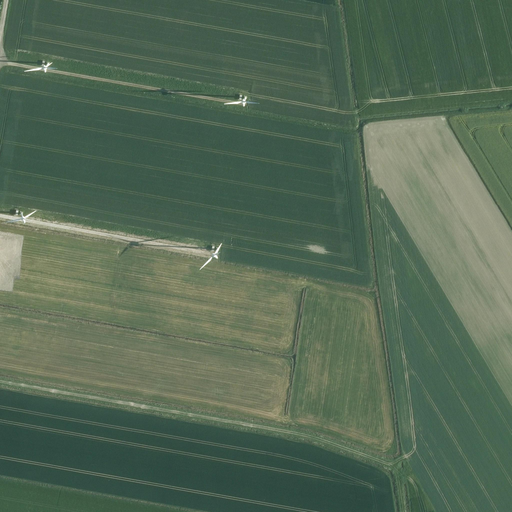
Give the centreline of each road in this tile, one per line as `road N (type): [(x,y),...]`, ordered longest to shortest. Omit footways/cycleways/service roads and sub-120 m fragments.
road 1 (track): [(0,62),(351,125),(359,112),(511,98)]
road 2 (track): [(402,511),(392,464),(341,446),(0,381)]
road 3 (track): [(0,215),(215,254)]
